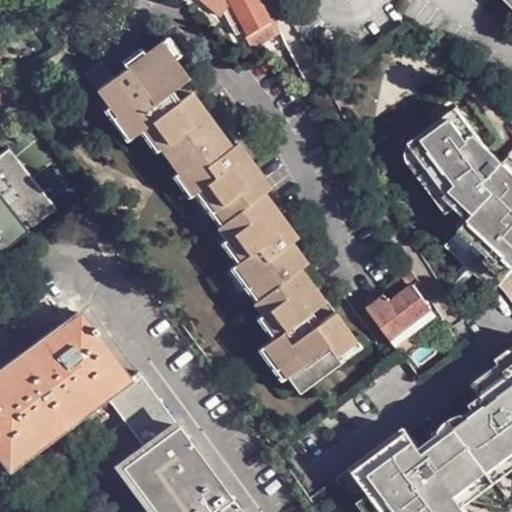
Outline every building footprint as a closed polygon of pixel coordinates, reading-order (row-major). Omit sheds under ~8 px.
[(201,0),(220,18),(224,13),(231,27),(243,22),(250,37),(245,39),(252,52),(283,35),(275,21),(272,23),(259,0),(201,0)] [(32,34),(43,29),(28,4),(18,11),(29,30),(32,34)] [(163,40),(177,58),(181,55),(169,37),(163,40)] [(265,346),(287,377),(299,395),(343,366),(337,357),(358,342),(328,299),(324,302),(301,268),(307,264),(291,242),(296,239),(264,193),(270,189),(237,142),(230,147),(193,93),(197,89),(177,58),(163,40),(146,54),(127,68),(114,77),(101,60),(85,73),(108,106),(132,137),(140,131),(147,126),(163,149),(179,171),(195,194),(202,189),(226,222),(220,227),(229,239),(244,260),(237,265),(231,269),(264,315),(279,335),(272,341),(265,346)] [(121,61),(127,68),(146,54),(140,47),(121,61)] [(124,142),(132,137),(108,106),(103,111),(124,142)] [(511,153),(511,155),(511,157),(505,164),(486,147),(456,108),(414,140),(424,154),(419,156),(447,195),(444,197),(466,227),(442,251),(489,297),(497,288),(501,293),(511,306),(511,351),(499,361),(503,366),(454,402),(463,416),(441,432),(430,419),(410,435),(406,430),(337,481),(359,511),(465,511),(464,510),(456,498),(511,456),(511,153)] [(157,154),(163,149),(147,126),(140,131),(157,154)] [(0,247),(25,226),(18,217),(22,215),(29,223),(53,203),(4,145),(0,147),(0,247)] [(189,198),(195,194),(179,171),(173,176),(189,198)] [(195,194),(220,227),(226,222),(202,189),(195,194)] [(222,244),(237,265),(244,260),(229,239),(222,244)] [(370,310),(392,340),(410,326),(429,312),(433,309),(417,287),(393,303),(388,298),(370,310)] [(0,461),(5,468),(107,390),(126,376),(128,375),(82,313),(0,374),(0,461)] [(258,320),(272,341),(279,335),(264,315),(258,320)] [(410,326),(392,340),(398,348),(415,334),(412,330),(410,326)] [(337,357),(343,366),(363,351),(358,342),(337,357)] [(280,381),(287,377),(265,346),(258,351),(280,381)] [(126,376),(107,390),(148,443),(122,462),(158,511),(246,511),(138,367),(128,375),(126,376)] [(464,510),(511,473),(511,456),(456,498),(464,510)]
